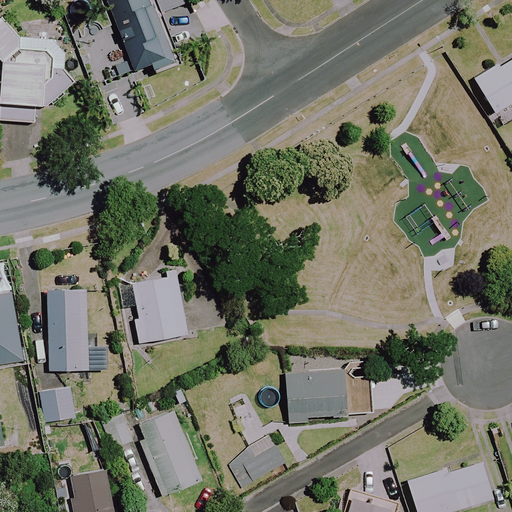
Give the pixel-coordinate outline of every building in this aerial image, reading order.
[(107,0),(134,72),(152,65),(155,71),(175,63),(151,0),(107,0)] [(65,50),(56,42),(19,39),(3,18),(0,20),(0,61),(3,66),(0,101),(0,105),(36,109),(36,106),(49,107),(76,82),(63,69),(65,50)] [(511,103),(511,59),(476,81),(495,113),(511,103)] [(189,334),(176,274),(131,283),(139,320),(128,322),(133,346),(189,334)] [(89,370),(87,290),(47,291),(49,372),(89,370)] [(346,415),(344,377),(344,372),(286,375),(288,418),(346,415)] [(76,417),(70,387),(39,393),(45,424),(76,417)] [(202,481),(173,409),(135,425),(163,496),(202,481)] [(134,441),(124,415),(102,422),(112,449),(134,441)] [(255,459),(250,451),(229,465),(244,488),(284,462),(274,446),(255,459)] [(452,511),(492,500),(482,466),(449,475),(448,469),(408,481),(416,511),(452,511)] [(112,511),(107,473),(71,478),(76,511),(112,511)] [(351,511),(394,511),(355,500),(351,511)]
